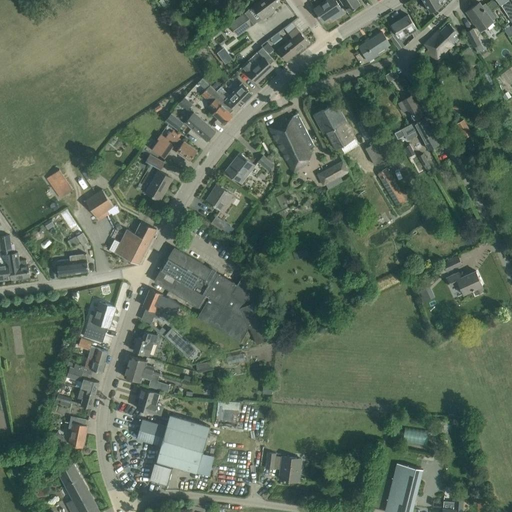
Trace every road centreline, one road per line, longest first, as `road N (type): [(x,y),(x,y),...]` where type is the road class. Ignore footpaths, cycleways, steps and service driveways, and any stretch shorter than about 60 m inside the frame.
road 1 (tertiary): [(120,508),(107,468),(104,402),(145,273)]
road 2 (unclassified): [(511,277),(407,57)]
road 3 (tertiary): [(145,273),(164,227),(240,117)]
road 4 (residential): [(240,117),(407,57)]
road 5 (unclassified): [(275,511),(174,497),(120,508)]
road 6 (unclassified): [(145,273),(0,292)]
